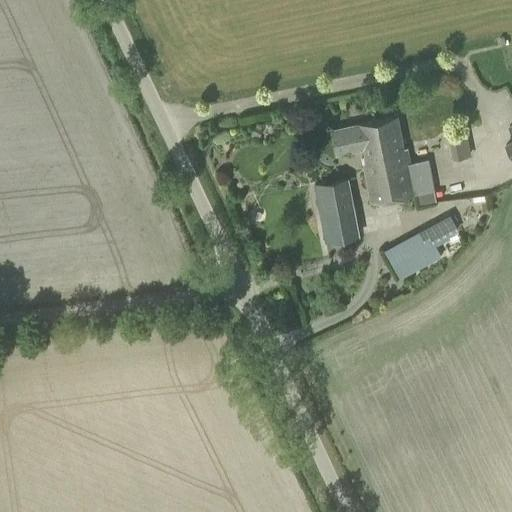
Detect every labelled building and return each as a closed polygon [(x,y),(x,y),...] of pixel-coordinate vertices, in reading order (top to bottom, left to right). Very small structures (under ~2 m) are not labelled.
[(386,166),(408,163),(398,115),(374,120),(378,122),(386,166)] [(413,193),(408,163),(386,166),(378,122),(374,120),(333,128),(338,153),(363,148),(365,154),(363,155),(372,201),(413,193)] [(457,158),(471,156),(468,139),(469,139),(467,130),(453,133),(457,158)] [(325,241),(360,234),(349,176),(314,182),(325,241)] [(398,278),(442,257),(436,243),(459,232),(451,214),(383,245),(398,278)]
